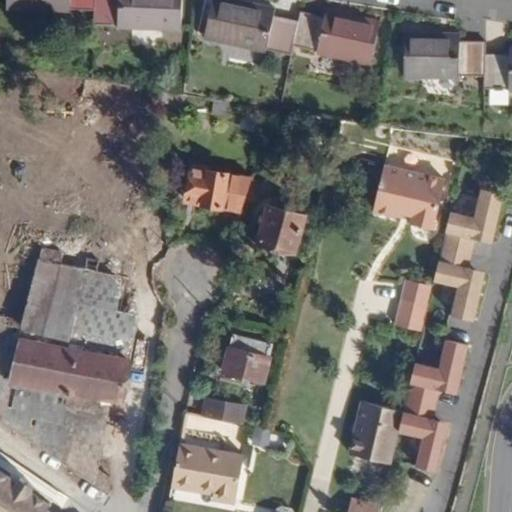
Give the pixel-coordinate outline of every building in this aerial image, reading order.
[(97,0),(10,0),(10,9),(73,12),(74,8),(97,9),(97,0)] [(184,31),(186,0),(97,0),(97,9),(97,24),(119,25),(122,28),(184,31)] [(296,46),(301,20),(276,16),(277,9),(234,0),(214,0),(206,40),(268,53),(269,50),(294,56),(296,46)] [(374,66),(384,23),(329,11),(327,18),(302,13),(301,20),(296,46),(320,50),(318,55),(374,66)] [(487,56),(487,43),(463,42),(463,35),(408,34),(407,78),(462,79),(462,76),(487,77),(487,56)] [(511,93),(511,48),(511,49),(511,55),(487,56),(487,77),(487,89),(511,89),(511,93)] [(172,103),(173,93),(164,91),(162,102),(172,103)] [(235,116),(237,104),(217,101),(215,113),(235,116)] [(244,211),(254,178),(209,173),(209,167),(194,166),(190,202),(204,203),(198,237),(206,237),(213,242),(219,205),(244,211)] [(437,230),(449,181),(387,166),(376,212),(399,218),(400,213),(417,216),(414,225),(437,230)] [(497,237),(509,189),(485,185),(480,208),(456,203),(438,281),(462,285),(456,311),(478,316),(490,266),(468,262),(475,233),(497,237)] [(299,252),(309,216),(272,205),(261,241),(299,252)] [(47,265),(27,388),(127,404),(135,359),(73,349),(85,271),(47,265)] [(425,331),(436,286),(410,280),(398,325),(425,331)] [(267,385),(277,344),(236,334),(226,375),(267,385)] [(430,419),(436,389),(459,395),(470,347),(449,342),(442,366),(418,360),(406,412),(400,438),(423,443),(418,468),(440,473),(452,424),(430,419)] [(247,425),(250,407),(208,400),(206,418),(247,425)] [(400,438),(406,412),(365,402),(353,454),(394,464),(400,438)] [(239,505),(248,456),(182,444),(174,488),(216,495),(215,500),(239,505)] [(47,511),(50,509),(52,505),(34,492),(36,488),(23,478),(20,481),(0,468),(0,511),(47,511)] [(382,511),(383,508),(354,501),(351,511),(382,511)]
